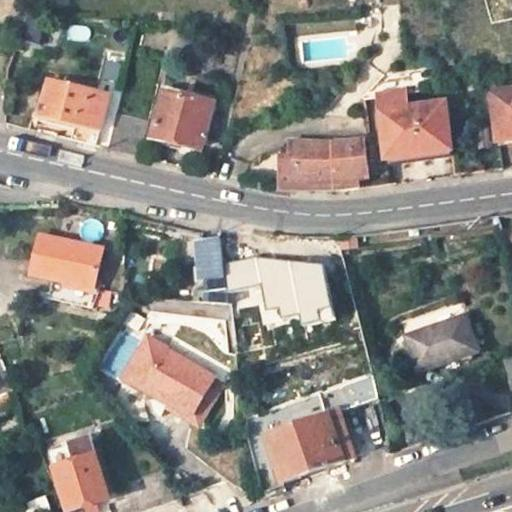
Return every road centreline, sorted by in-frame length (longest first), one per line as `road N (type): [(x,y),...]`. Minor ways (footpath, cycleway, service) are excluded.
road 1 (secondary): [(511,196),(388,210),(278,210),(0,155)]
road 2 (residential): [(310,511),(511,438)]
